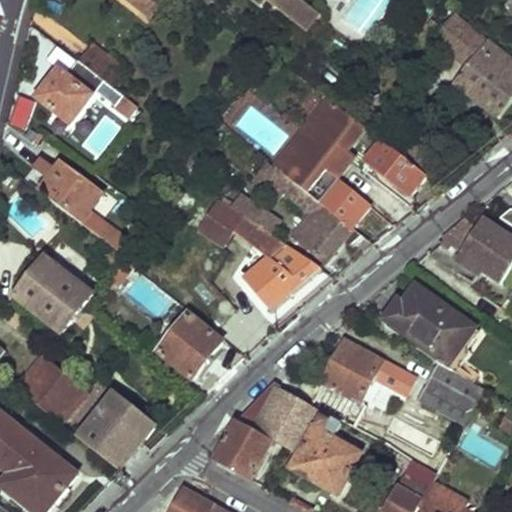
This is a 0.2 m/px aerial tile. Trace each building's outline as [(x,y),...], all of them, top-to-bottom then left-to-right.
[(133,0),(130,3),(150,21),(167,0),(133,0)] [(254,0),(263,7),(269,0),(293,20),(308,2),(305,0),(254,0)] [(324,15),(308,2),(293,20),(311,34),(324,15)] [(455,83),(498,117),(511,100),(511,58),(453,13),(437,34),(470,61),(455,83)] [(78,63),(102,82),(116,64),(92,46),(78,63)] [(41,98),(73,125),(98,95),(116,108),(124,99),(116,93),(102,82),(78,63),(68,74),(63,70),(41,98)] [(102,82),(116,93),(130,75),(116,64),(102,82)] [(16,95),(9,124),(32,130),(39,100),(16,95)] [(286,175),(321,203),(340,180),(356,161),(345,151),(364,127),(329,99),(276,167),(286,175)] [(367,157),(377,135),(364,129),(355,152),(367,157)] [(368,165),(411,198),(428,176),(385,143),(368,165)] [(44,197),(83,227),(106,197),(65,166),(44,197)] [(342,242),(361,257),(374,245),(354,229),(321,203),(286,175),(278,187),(313,215),(292,241),(324,265),(342,242)] [(321,203),(354,229),(371,209),(372,206),(340,180),(321,203)] [(240,240),(252,223),(228,207),(217,224),(240,240)] [(255,226),(274,238),(283,225),(264,212),(255,226)] [(462,260),(504,286),(511,272),(511,241),(485,224),(478,233),(468,223),(447,241),(464,257),(462,260)] [(245,283),(274,314),(321,271),(288,248),(267,263),(263,266),(257,260),(243,272),(248,279),(245,283)] [(16,297),(64,335),(95,295),(48,257),(16,297)] [(133,293),(137,298),(149,280),(126,262),(114,284),(129,296),(133,293)] [(435,364),(441,368),(458,345),(464,347),(477,331),(419,291),(406,309),(402,305),(388,326),(439,359),(435,364)] [(162,354),(197,381),(223,344),(191,318),(162,354)] [(315,406),(387,447),(399,426),(358,403),(371,379),(403,397),(412,379),(349,346),(315,406)] [(22,393),(62,425),(86,394),(45,361),(22,393)] [(419,395),(467,422),(483,391),(441,368),(435,364),(419,395)] [(275,443),(302,458),(316,432),(332,441),(341,425),(277,389),(242,425),(275,443)] [(82,442),(121,473),(158,427),(120,396),(82,442)] [(7,491),(31,511),(62,511),(86,481),(0,410),(0,465),(16,480),(7,491)] [(219,464),(253,482),(275,443),(242,425),(219,464)] [(295,470),(338,497),(360,457),(332,441),(316,432),(302,458),(295,470)] [(438,477),(450,453),(434,443),(422,467),(438,477)] [(415,511),(417,508),(421,510),(438,477),(422,467),(417,464),(392,511),(415,511)] [(153,511),(174,511),(185,491),(179,488),(153,511)] [(174,511),(223,511),(185,491),(174,511)]
